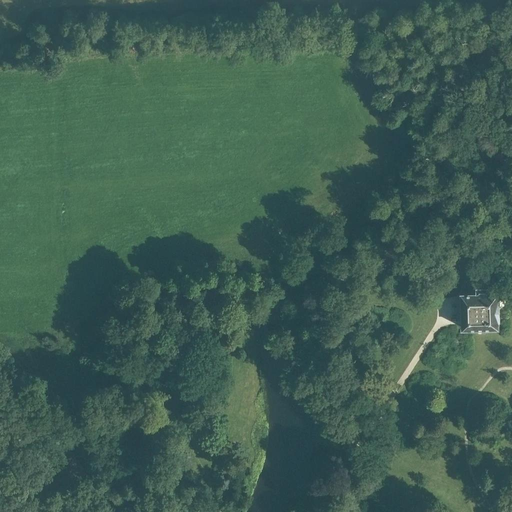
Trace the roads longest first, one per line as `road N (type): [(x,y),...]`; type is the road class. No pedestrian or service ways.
road 1 (track): [(314,511),(360,439),(333,341),(340,308),(353,293)]
road 2 (track): [(0,450),(26,488),(97,493),(174,511)]
